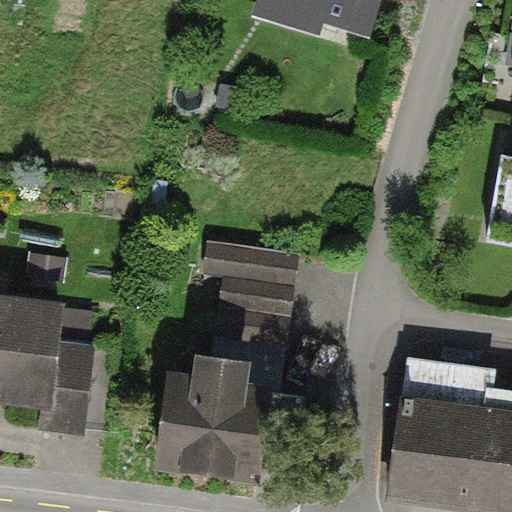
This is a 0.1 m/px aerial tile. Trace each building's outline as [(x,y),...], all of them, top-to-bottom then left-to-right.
[(398,0),(356,0),(395,12),(398,0)] [(511,75),(484,237),(511,241),(511,75)] [(0,300),(0,399),(44,405),(41,429),(85,434),(95,349),(88,348),(92,312),(0,300)] [(187,377),(174,474),(293,491),(306,395),(285,392),(289,364),(225,356),(221,381),(187,377)] [(511,511),(511,385),(407,371),(390,496),(504,511),(511,511)]
